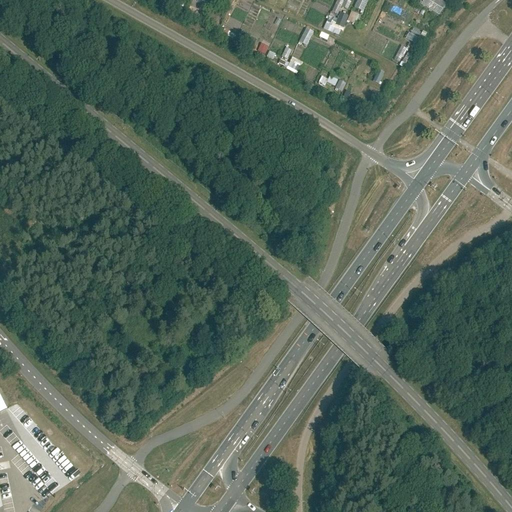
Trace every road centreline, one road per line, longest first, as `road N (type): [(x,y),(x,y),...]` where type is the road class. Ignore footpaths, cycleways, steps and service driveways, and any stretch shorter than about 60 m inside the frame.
road 1 (secondary): [(511,507),(298,289),(0,41)]
road 2 (unclassified): [(131,468),(152,443),(205,422),(250,387),(329,271),(372,154)]
road 3 (unclassified): [(298,511),(308,431),(338,378),(408,288),(511,210)]
road 4 (primary): [(232,495),(414,242)]
road 5 (primary): [(416,186),(236,436)]
road 6 (primary): [(372,154),(114,0)]
road 7 (primary): [(0,338),(131,468)]
road 8 (unclassified): [(372,154),(479,21)]
road 9 (primary): [(511,54),(433,164)]
